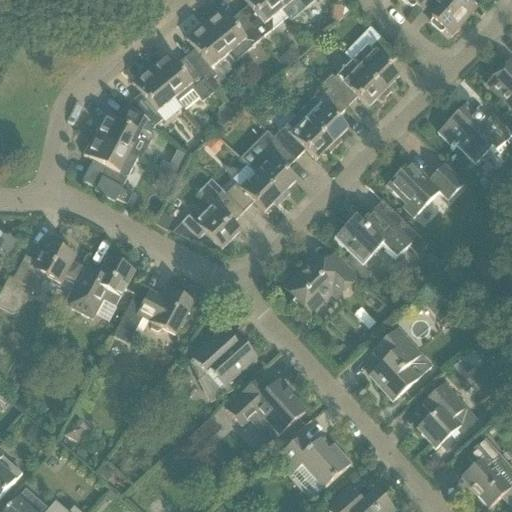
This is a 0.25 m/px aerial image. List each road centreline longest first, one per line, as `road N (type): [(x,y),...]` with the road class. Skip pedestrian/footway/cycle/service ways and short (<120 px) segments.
road 1 (residential): [(238,286),(448,511)]
road 2 (residential): [(442,72),(238,286)]
road 3 (residential): [(47,204),(59,116),(69,100),(184,0)]
road 4 (residential): [(47,204),(92,211),(238,286)]
